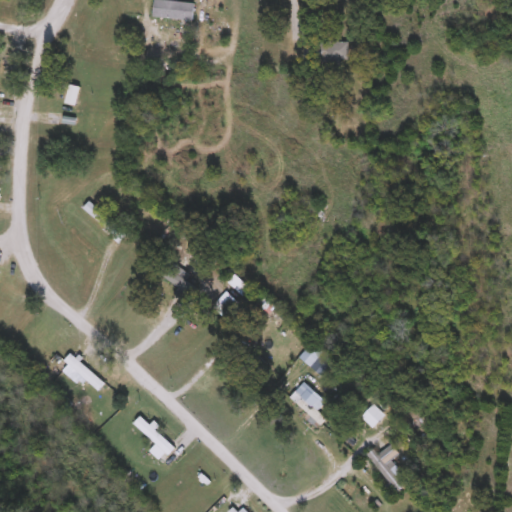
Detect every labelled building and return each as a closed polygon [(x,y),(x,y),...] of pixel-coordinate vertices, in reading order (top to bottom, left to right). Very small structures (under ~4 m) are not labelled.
[(192,22),(153,19),(154,2),(194,4),(192,22)] [(230,43),(208,43),(208,26),(230,26),(230,43)] [(348,65),(323,65),(323,43),(348,43),(348,65)] [(88,203),(122,232),(116,238),(82,210),(88,203)] [(162,276),(168,268),(195,289),(189,297),(162,276)] [(311,343),(323,352),(309,370),(297,359),(311,343)] [(95,389),(62,367),(67,358),(101,380),(95,389)] [(326,421),(320,427),(291,398),(297,392),(326,421)] [(372,406),(386,416),(373,431),(364,418),(372,406)] [(136,420),(142,414),(177,447),(169,455),(136,420)] [(404,487),(399,492),(372,466),(383,456),(399,472),(394,477),(404,487)]
